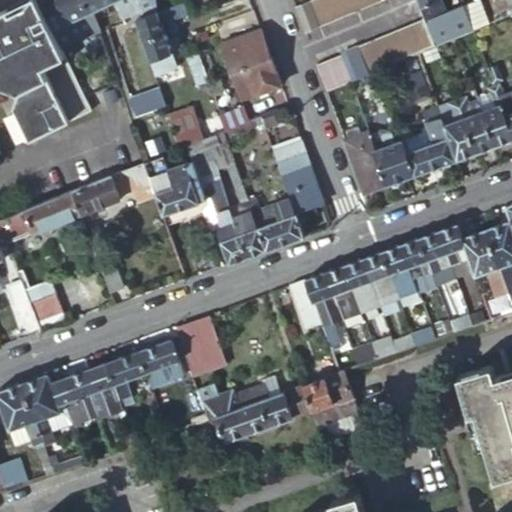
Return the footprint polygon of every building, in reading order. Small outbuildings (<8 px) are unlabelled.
[(0,84),(17,91),(12,105),(27,139),(90,108),(38,0),(32,0),(31,5),(2,19),(0,14),(0,84)] [(27,0),(3,12),(0,13),(0,14),(2,19),(31,5),(32,0),(27,0)] [(60,0),(69,23),(80,18),(84,27),(92,23),(89,15),(88,14),(87,12),(82,0),(60,0)] [(107,4),(105,0),(82,0),(87,12),(88,14),(89,15),(92,23),(99,19),(95,11),(107,4)] [(135,0),(115,0),(116,0),(124,16),(139,9),(135,0)] [(146,0),(148,15),(159,11),(156,0),(146,0)] [(303,0),(295,3),(305,30),(369,4),(367,0),(303,0)] [(426,19),(447,10),(442,0),(418,0),(425,18),(426,19)] [(436,44),(491,21),(482,0),(471,0),(447,10),(426,19),(436,44)] [(171,9),(159,14),(163,25),(175,21),(171,9)] [(159,14),(159,11),(148,15),(136,18),(152,69),(171,63),(168,53),(172,52),(163,25),(159,14)] [(80,18),(69,23),(72,33),(84,27),(80,18)] [(436,44),(426,19),(425,18),(359,45),(370,72),(371,72),(420,51),(436,44)] [(222,42),(232,70),(271,55),(261,27),(222,42)] [(484,32),(474,35),(477,41),(479,47),(484,45),(482,39),(486,37),(484,32)] [(368,73),(370,72),(359,45),(343,51),(344,54),(317,63),(327,90),(352,80),(368,73)] [(208,79),(198,53),(189,56),(197,83),(208,79)] [(242,98),(281,83),(271,55),(232,70),(242,98)] [(497,64),(487,68),(493,82),(503,79),(497,64)] [(131,103),(143,99),(160,94),(155,79),(138,85),(134,72),(123,75),(131,103)] [(352,80),(355,91),(370,85),(372,90),(378,88),(375,82),(371,72),(370,72),(368,73),(352,80)] [(494,146),(511,139),(500,104),(497,98),(504,96),(500,84),(489,88),(492,97),(495,105),(481,111),(494,146)] [(500,104),(511,139),(511,92),(504,96),(506,102),(500,104)] [(481,111),(478,102),(471,104),(468,95),(457,98),(477,152),(494,146),(481,111)] [(506,102),(504,96),(497,98),(500,104),(506,102)] [(492,97),(478,102),(481,111),(495,105),(492,97)] [(439,105),(458,159),(477,152),(457,98),(439,105)] [(416,174),(458,159),(439,105),(438,104),(422,110),(425,120),(424,120),(427,128),(432,141),(406,150),(416,174)] [(226,131),(249,121),(244,106),(220,115),(226,131)] [(265,127),(261,116),(254,118),(257,125),(258,130),(265,127)] [(226,137),(257,125),(254,118),(249,121),(226,131),(224,131),(226,137)] [(348,136),(344,138),(349,152),(364,193),(387,185),(372,143),(373,142),(370,132),(369,129),(359,133),(356,126),(346,130),(348,136)] [(401,138),(406,150),(432,141),(427,128),(401,138)] [(372,143),(387,185),(408,178),(394,140),(384,144),(381,134),(378,129),(370,132),(373,142),(372,143)] [(235,164),(226,137),(224,131),(215,134),(219,143),(214,145),(218,156),(213,157),(218,171),(235,164)] [(384,144),(394,140),(390,131),(381,134),(384,144)] [(413,175),(416,174),(406,150),(401,138),(394,140),(408,178),(413,175)] [(290,195),(296,212),(315,205),(313,199),(322,196),(301,139),(273,149),(290,195)] [(218,172),(218,171),(213,157),(218,156),(214,145),(190,154),(199,179),(218,172)] [(156,194),(162,213),(199,199),(185,160),(167,167),(170,176),(165,178),(167,186),(154,190),(156,194)] [(135,192),(152,185),(143,161),(70,189),(79,213),(135,192)] [(229,263),(248,256),(234,216),(222,183),(210,187),(215,200),(218,208),(217,208),(221,221),(215,223),(229,263)] [(156,194),(154,190),(152,185),(135,192),(138,201),(156,194)] [(7,242),(79,213),(70,189),(0,217),(0,223),(3,232),(7,242)] [(304,235),(296,212),(290,195),(251,209),(265,249),(304,235)] [(313,199),(315,205),(323,202),(322,196),(313,199)] [(248,256),(265,249),(251,209),(248,199),(241,202),(244,212),(234,216),(248,256)] [(208,225),(215,223),(221,221),(217,208),(218,208),(215,200),(207,202),(202,208),(208,225)] [(511,222),(511,218),(486,227),(505,282),(511,300),(511,299),(511,266),(511,263),(511,262),(511,222)] [(463,236),(458,222),(439,229),(451,264),(466,259),(468,267),(473,265),(463,236)] [(505,282),(486,227),(463,236),(473,265),(477,275),(491,270),(496,286),(505,282)] [(451,264),(439,229),(420,236),(428,259),(437,256),(441,268),(451,264)] [(101,231),(88,236),(92,247),(97,245),(105,242),(101,231)] [(428,259),(420,236),(401,243),(413,278),(423,274),(419,262),(428,259)] [(413,278),(401,243),(382,250),(390,273),(399,269),(403,282),(413,278)] [(95,254),(109,292),(124,286),(110,248),(99,252),(95,254)] [(390,273),(382,250),(364,257),(376,291),(380,304),(398,297),(397,292),(394,285),(390,273)] [(437,256),(428,259),(432,271),(441,268),(437,256)] [(376,291),(364,257),(344,264),(352,286),(361,283),(365,295),(376,291)] [(432,271),(428,259),(419,262),(423,274),(432,271)] [(352,286),(344,264),(326,270),(338,305),(348,301),(344,289),(352,286)] [(398,283),(403,282),(399,269),(390,273),(394,285),(398,283)] [(320,321),(322,325),(333,321),(328,308),(338,305),(326,270),(305,278),(320,321)] [(41,331),(67,321),(50,277),(24,287),(28,296),(37,321),(41,331)] [(8,290),(23,284),(21,278),(6,283),(8,290)] [(305,278),(291,283),(306,327),(320,321),(305,278)] [(361,283),(352,286),(357,298),(362,296),(365,295),(361,283)] [(28,296),(24,287),(23,284),(8,290),(13,302),(28,296)] [(357,298),(352,286),(344,289),(348,301),(351,300),(357,298)] [(37,321),(28,296),(13,302),(22,327),(37,321)] [(362,296),(357,298),(361,310),(363,318),(369,316),(362,296)] [(361,310),(357,298),(351,300),(355,312),(361,310)] [(492,319),(511,312),(511,302),(511,300),(488,308),(492,319)] [(472,326),(492,319),(488,308),(468,315),(472,326)] [(193,373),(225,362),(209,315),(177,326),(193,373)] [(453,332),(472,326),(468,315),(449,321),(453,332)] [(434,339),(429,326),(411,332),(415,346),(434,339)] [(397,352),(415,346),(411,332),(392,339),(397,352)] [(171,337),(138,349),(147,372),(168,364),(171,376),(173,379),(185,375),(171,337)] [(374,348),(378,359),(397,352),(392,339),(373,346),(374,348)] [(355,355),(358,365),(378,359),(374,348),(355,355)] [(147,372),(138,349),(107,360),(120,399),(132,395),(133,397),(153,390),(151,383),(147,372)] [(120,399),(107,360),(87,367),(95,391),(103,388),(108,403),(120,399)] [(147,372),(151,383),(171,376),(168,364),(147,372)] [(95,391),(87,367),(52,380),(60,403),(65,401),(95,391)] [(511,372),(491,380),(487,370),(454,381),(467,419),(473,417),(495,481),(511,474),(511,372)] [(52,380),(48,371),(21,381),(41,435),(51,431),(46,416),(63,409),(60,403),(52,380)] [(357,410),(343,371),(338,373),(301,385),(310,411),(315,425),(357,410)] [(255,387),(259,400),(276,394),(269,374),(252,380),(255,387)] [(41,435),(21,381),(0,388),(0,402),(10,429),(24,424),(30,439),(32,445),(43,441),(41,435)] [(207,420),(213,418),(213,416),(259,400),(255,387),(233,394),(231,389),(217,394),(213,383),(196,388),(207,420)] [(221,441),(310,411),(301,385),(276,394),(259,400),(213,416),(213,418),(221,441)] [(103,388),(95,391),(99,401),(100,406),(108,403),(103,388)] [(99,401),(95,391),(65,401),(68,408),(69,412),(79,408),(99,401)] [(103,415),(123,408),(120,399),(108,403),(100,406),(103,415)] [(51,431),(73,424),(69,412),(68,408),(63,409),(46,416),(51,431)] [(73,424),(75,427),(81,424),(80,421),(83,419),(79,408),(69,412),(73,424)] [(24,424),(10,429),(1,432),(6,447),(30,439),(24,424)] [(169,431),(157,436),(158,442),(171,437),(169,431)] [(0,490),(19,484),(10,457),(0,460),(0,490)] [(54,472),(60,469),(58,464),(52,466),(54,472)] [(47,474),(54,472),(52,466),(45,469),(47,474)] [(360,511),(357,500),(330,508),(331,511),(360,511)]
